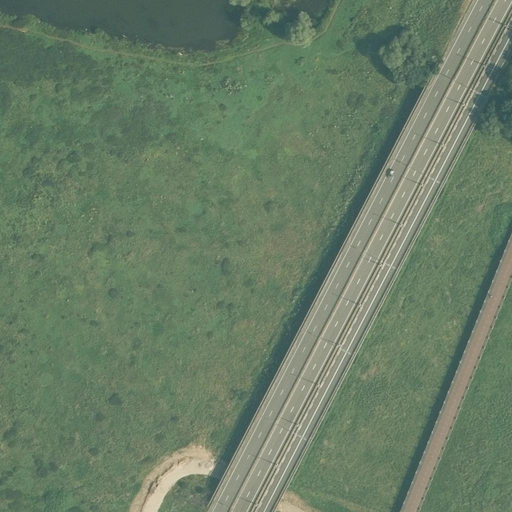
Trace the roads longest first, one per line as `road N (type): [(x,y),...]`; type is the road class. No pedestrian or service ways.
road 1 (primary): [(238,511),(504,0)]
road 2 (primary): [(481,0),(219,511)]
